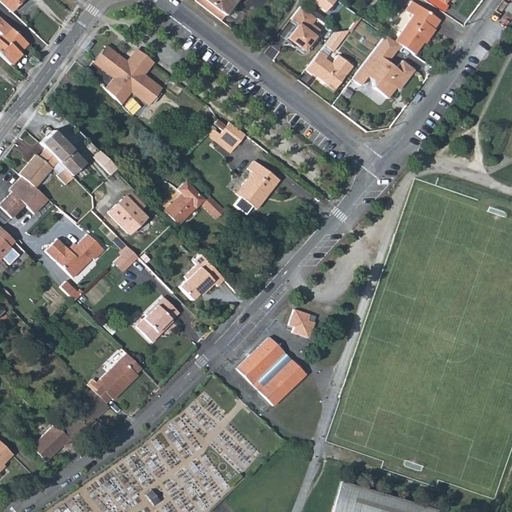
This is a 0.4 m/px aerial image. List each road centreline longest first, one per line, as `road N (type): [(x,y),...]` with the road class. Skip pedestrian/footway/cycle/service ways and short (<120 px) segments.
road 1 (residential): [(12,511),(114,441),(202,361),(374,166)]
road 2 (residential): [(159,0),(374,166)]
road 3 (residential): [(501,0),(374,166)]
road 4 (secondary): [(103,0),(0,132)]
